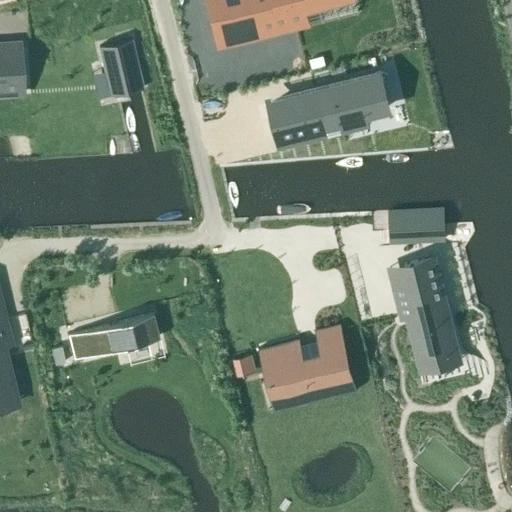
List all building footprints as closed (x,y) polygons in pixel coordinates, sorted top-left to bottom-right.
[(208,0),(221,47),(263,37),(261,31),(304,20),(302,15),(337,6),(335,0),(208,0)] [(130,37),(98,45),(110,95),(128,90),(138,88),(142,87),(130,37)] [(19,47),(0,48),(0,88),(22,87),(19,47)] [(296,96),(251,107),(259,141),(319,126),(320,130),(347,123),(345,117),(366,112),(358,77),(310,89),(314,106),(300,110),(296,96)] [(408,276),(392,280),(401,317),(417,313),(428,358),(454,352),(430,255),(404,262),(408,276)] [(0,392),(13,389),(2,345),(11,343),(0,299),(0,392)] [(159,336),(152,312),(67,333),(73,358),(159,336)] [(340,322),(314,328),(317,339),(301,343),(299,336),(258,347),(264,373),(273,371),(274,376),(282,374),(287,394),(349,378),(352,389),(357,388),(340,322)]
